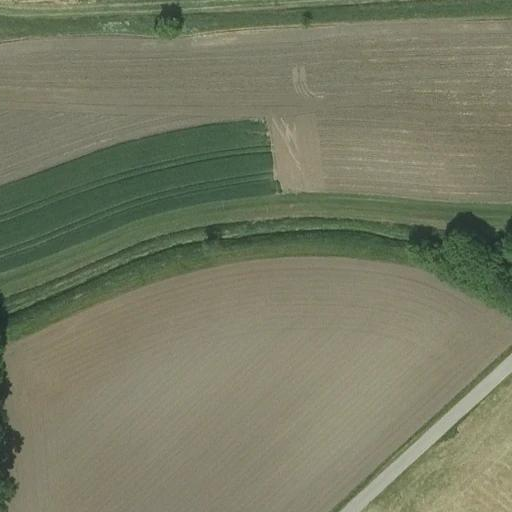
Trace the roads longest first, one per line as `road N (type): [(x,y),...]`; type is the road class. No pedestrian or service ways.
road 1 (track): [(403,0),(0,14)]
road 2 (unclassified): [(348,511),(511,361)]
